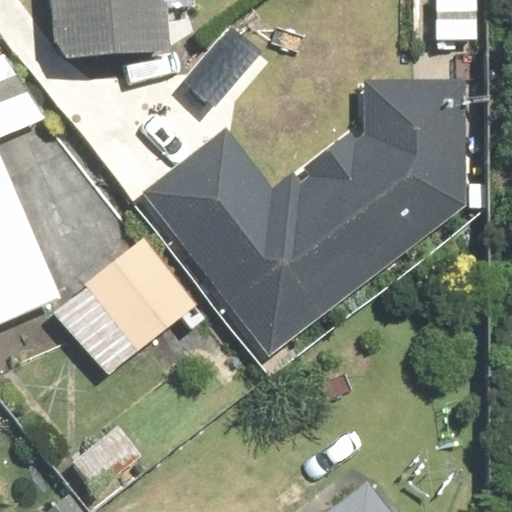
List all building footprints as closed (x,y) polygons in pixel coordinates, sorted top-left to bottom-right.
[(43,0),(52,71),(182,57),(175,0),(43,0)] [(270,350),(470,199),(473,64),(360,61),(359,131),(275,195),(236,143),(157,203),(270,350)] [(0,297),(42,281),(0,179),(0,297)] [(59,300),(97,371),(191,320),(152,250),(59,300)] [(148,460),(118,428),(64,477),(94,509),(148,460)] [(80,511),(63,490),(34,511),(80,511)] [(349,511),(372,511),(364,501),(349,511)]
